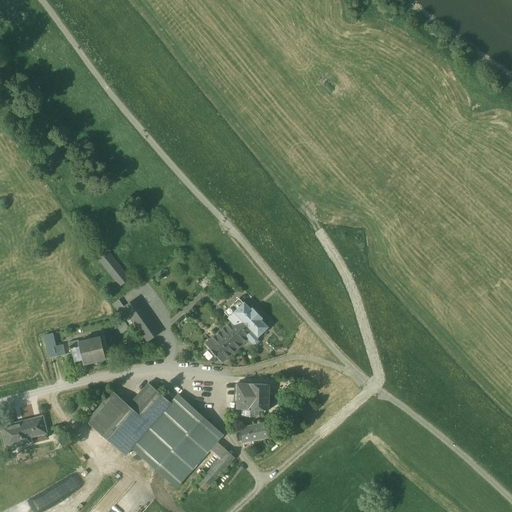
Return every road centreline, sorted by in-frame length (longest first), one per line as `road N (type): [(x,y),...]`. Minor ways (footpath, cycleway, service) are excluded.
road 1 (track): [(232,511),(378,376),(353,285),(306,195)]
road 2 (residential): [(0,402),(155,365),(228,370)]
